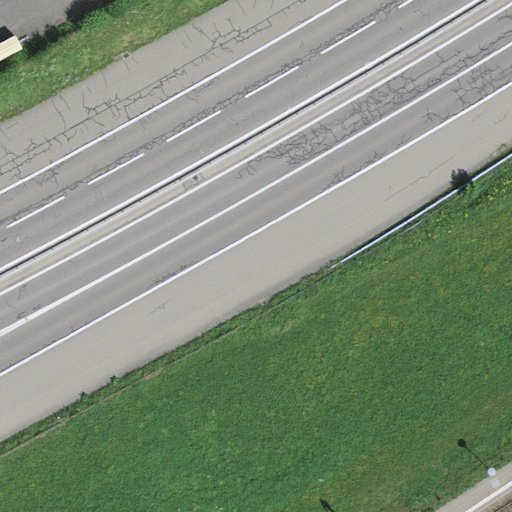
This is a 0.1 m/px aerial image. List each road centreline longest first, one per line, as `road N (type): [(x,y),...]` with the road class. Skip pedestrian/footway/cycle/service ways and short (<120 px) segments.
road 1 (motorway): [(74,293),(511,42)]
road 2 (motorway): [(409,0),(0,230)]
